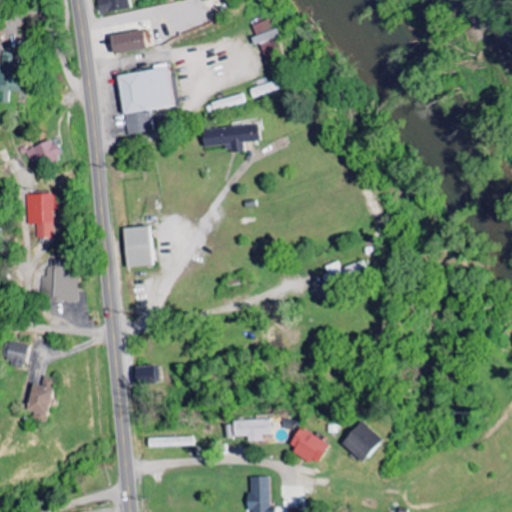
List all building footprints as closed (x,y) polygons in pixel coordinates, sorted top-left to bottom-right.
[(98,0),(100,14),(131,11),(129,0),(98,0)] [(253,26),(257,38),(252,39),(254,47),(261,45),(266,62),(278,58),(273,41),(278,39),(273,20),(253,26)] [(111,36),(113,55),(145,51),(143,33),(111,36)] [(0,103),(10,103),(10,93),(20,93),(20,53),(0,53),(0,103)] [(118,75),(127,136),(153,132),(150,111),(174,108),(168,68),(118,75)] [(247,104),(244,94),(211,104),(214,113),(247,104)] [(244,143),(260,142),(259,126),(202,131),(204,148),(231,146),(232,154),(244,153),(244,143)] [(33,168),(61,159),(56,142),(27,150),(33,168)] [(57,239),(57,195),(29,195),(29,226),(38,226),(38,239),(57,239)] [(151,228),(125,229),(127,269),(153,267),(151,228)] [(80,303),(81,275),(73,275),(73,262),(49,262),(49,278),(44,278),(44,302),(80,303)] [(331,284),(365,271),(362,263),(342,270),(339,263),(325,268),(331,284)] [(8,364),(27,367),(30,345),(12,343),(8,364)] [(161,384),(161,368),(136,368),(137,385),(161,384)] [(34,385),(27,415),(47,420),(56,380),(44,377),(42,387),(34,385)] [(234,422),(235,438),(250,438),(250,443),(265,443),(264,437),(275,436),(274,421),(234,422)] [(343,445),(363,463),(384,441),(364,422),(343,445)] [(320,465),(330,444),(300,430),(290,451),(320,465)] [(192,438),(149,440),(149,449),(193,448),(192,438)] [(273,511),(273,507),(271,507),(270,479),(249,479),(249,511),(251,511),(252,511),(273,511)]
